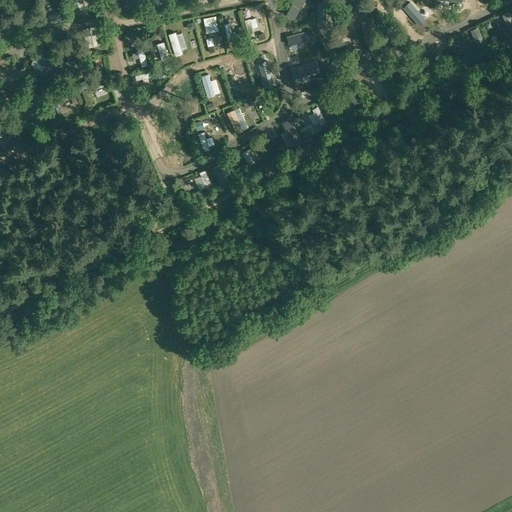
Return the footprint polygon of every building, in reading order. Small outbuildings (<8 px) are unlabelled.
[(80,0),(74,0),(76,14),(82,13),(82,12),(81,3),(80,0)] [(293,0),(286,14),(294,19),(304,0),(293,0)] [(410,1),(404,7),(420,24),(426,19),(410,1)] [(325,2),(316,2),(317,29),(326,29),(325,2)] [(511,18),(509,12),(502,15),(511,33),(511,32),(511,18)] [(63,13),(41,17),(42,24),(64,21),(63,13)] [(250,18),(244,20),(248,32),(254,30),(250,18)] [(370,19),(361,21),(367,43),(376,41),(370,19)] [(12,21),(0,23),(0,29),(4,29),(12,27),(13,27),(12,21)] [(230,23),(224,24),(228,41),(234,40),(230,23)] [(390,24),(383,26),(390,45),(397,43),(390,24)] [(478,27),(471,30),(479,49),(486,46),(478,27)] [(91,28),(84,29),(87,48),(94,47),(94,46),(92,35),(91,28)] [(311,30),(287,36),(290,45),(313,38),(311,30)] [(176,32),(169,34),(176,55),(183,53),(181,50),(177,34),(176,32)] [(164,42),(157,44),(161,59),(168,58),(164,42)] [(457,54),(464,51),(461,43),(453,46),(457,54)] [(143,46),(137,47),(141,66),(147,64),(143,46)] [(345,50),(327,67),(333,73),(351,56),(345,50)] [(34,52),(31,58),(33,60),(45,66),(52,70),(55,64),(34,52)] [(315,62),(292,69),(294,77),(317,71),(315,62)] [(16,67),(0,70),(0,74),(0,77),(8,75),(16,73),(18,73),(16,67)] [(211,78),(216,77),(212,67),(207,69),(211,78)] [(244,67),(234,69),(238,82),(247,80),(244,67)] [(150,72),(135,76),(137,80),(151,77),(150,72)] [(209,74),(201,76),(208,98),(215,96),(215,94),(211,81),(209,74)] [(98,76),(78,83),(81,91),(82,90),(91,87),(100,84),(98,76)] [(234,77),(228,79),(233,96),(239,94),(234,77)] [(386,77),(382,80),(389,92),(393,90),(386,77)] [(69,89),(52,95),(54,102),(72,96),(69,89)] [(352,90),(347,93),(355,105),(359,103),(352,90)] [(189,108),(206,108),(206,94),(189,94),(189,108)] [(246,109),(253,105),(251,100),(244,104),(246,109)] [(41,106),(20,112),(22,120),(32,117),(43,113),(41,106)] [(318,107),(312,110),(314,113),(319,122),(320,125),(326,122),(318,107)] [(234,110),(227,114),(237,134),(244,131),(243,130),(234,110)] [(291,119),(284,122),(294,143),(301,140),(291,119)] [(211,123),(205,125),(212,143),(218,141),(211,123)] [(167,125),(161,128),(166,143),(173,141),(167,125)] [(204,132),(198,134),(204,151),(209,149),(204,132)] [(248,150),(242,153),(250,166),(256,163),(254,161),(248,150)] [(226,158),(221,160),(226,172),(231,170),(226,158)] [(220,165),(213,168),(221,185),(228,181),(226,176),(221,165),(220,165)] [(205,170),(200,173),(201,175),(206,187),(207,189),(212,186),(205,170)]
